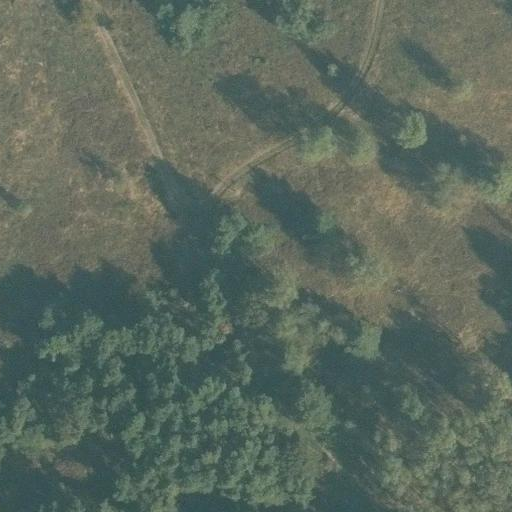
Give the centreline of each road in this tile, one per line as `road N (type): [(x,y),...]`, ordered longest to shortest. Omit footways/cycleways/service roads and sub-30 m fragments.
road 1 (track): [(196,212),(362,511)]
road 2 (track): [(378,0),(366,62),(340,107),(219,186),(196,212)]
road 3 (track): [(74,0),(196,212)]
